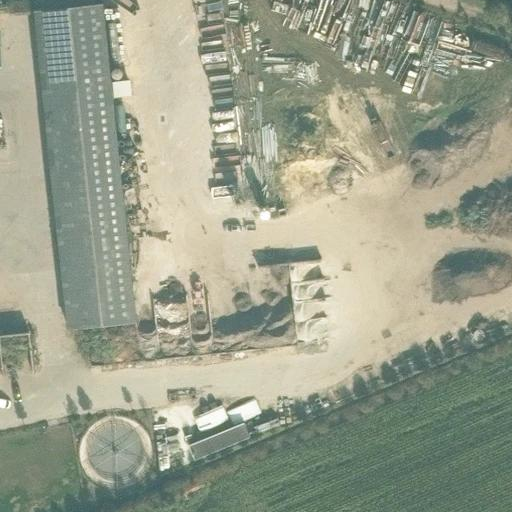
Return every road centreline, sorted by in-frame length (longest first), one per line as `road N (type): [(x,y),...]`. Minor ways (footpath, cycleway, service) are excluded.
road 1 (unknown): [(55,409),(269,382),(310,369),(346,326),(345,261),(318,241),(227,238),(200,231),(183,215),(169,186),(149,0)]
road 2 (unknown): [(0,170),(55,409)]
